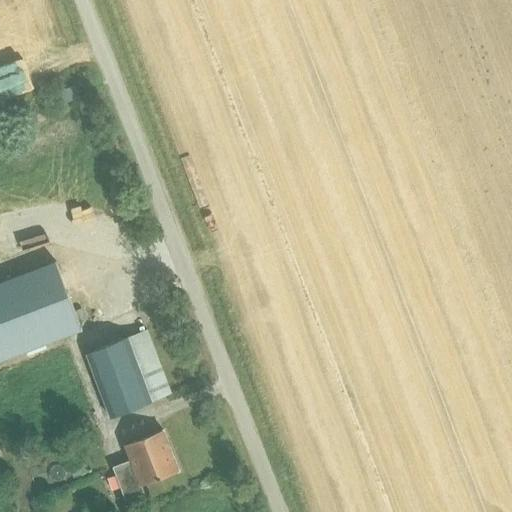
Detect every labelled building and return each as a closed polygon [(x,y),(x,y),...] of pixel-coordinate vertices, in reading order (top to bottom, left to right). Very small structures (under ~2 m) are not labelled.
[(76,85),(57,91),(62,105),(81,99),(76,85)] [(56,261),(0,282),(0,360),(82,329),(56,261)] [(170,393),(160,363),(147,330),(86,353),(111,416),(152,401),(152,400),(170,393)] [(164,430),(125,444),(131,460),(113,466),(126,500),(144,493),(141,485),(179,470),(164,430)] [(78,466),(70,469),(74,478),(82,475),(78,466)]
